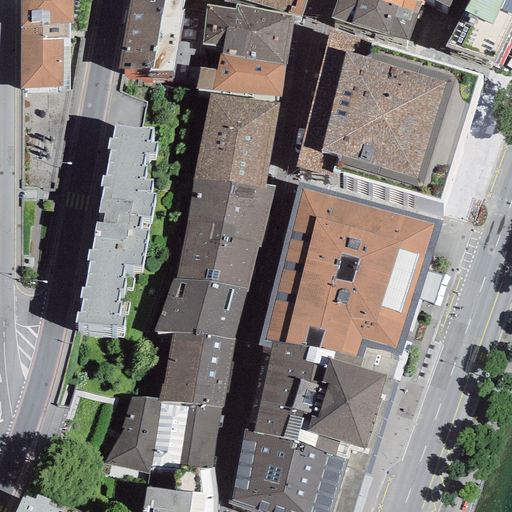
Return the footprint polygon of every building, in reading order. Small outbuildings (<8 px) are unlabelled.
[(20,0),(20,41),(63,39),(69,39),(69,23),(73,23),(73,0),(20,0)] [(128,0),(118,70),(172,71),(182,0),(128,0)] [(240,0),(300,18),(305,0),(240,0)] [(410,40),(417,14),(375,0),(337,0),(331,18),(410,40)] [(375,0),(417,14),(420,0),(375,0)] [(495,62),(511,24),(511,0),(467,0),(444,48),(495,62)] [(293,16),(235,5),(236,9),(206,4),(201,43),(222,45),(220,55),(285,66),(293,16)] [(478,76),(330,30),(295,167),(332,179),(334,170),(438,204),(478,76)] [(20,41),(20,89),(63,87),(63,39),(20,41)] [(285,66),(220,55),(215,70),(200,67),(196,89),(210,89),(210,93),(279,102),(285,66)] [(265,184),(279,102),(210,93),(192,179),(264,187),(265,184)] [(152,129),(114,125),(113,139),(108,139),(107,148),(109,149),(106,176),(101,175),(99,186),(102,186),(99,213),(103,213),(102,223),(141,228),(142,218),(151,219),(154,194),(150,194),(152,180),(144,179),(146,166),(143,166),(144,153),(154,154),(156,143),(150,142),(152,129)] [(264,187),(192,179),(187,221),(212,224),(209,241),(230,244),(231,239),(258,245),(261,246),(275,187),(265,184),(264,187)] [(305,183),(299,181),(258,345),(264,346),(271,347),(272,340),(363,357),(361,368),(388,377),(393,379),(443,221),(305,183)] [(187,221),(175,279),(246,289),(249,289),(258,245),(231,239),(230,244),(209,241),(212,224),(187,221)] [(148,229),(141,228),(102,223),(95,222),(91,250),(88,250),(86,260),(89,261),(85,289),(81,288),(80,298),(82,298),(80,312),(76,312),(75,322),(122,328),(124,317),(119,316),(121,302),(118,301),(119,289),(123,289),(124,277),(121,277),(123,265),(143,267),(148,229)] [(173,279),(153,331),(171,332),(234,340),(246,289),(175,279),(173,279)] [(234,340),(171,332),(164,384),(160,383),(158,399),(157,401),(162,402),(220,409),(225,410),(234,340)] [(363,357),(272,340),(271,347),(253,431),(348,458),(352,443),(368,451),(388,377),(361,368),(363,357)] [(158,399),(130,396),(122,428),(103,463),(147,474),(148,469),(151,469),(162,402),(157,401),(158,399)] [(162,402),(151,469),(179,470),(179,466),(211,468),(220,409),(162,402)] [(246,429),(229,504),(252,511),(331,511),(348,458),(253,431),(246,429)] [(217,511),(217,501),(216,490),(213,475),(213,468),(211,468),(179,466),(179,470),(151,469),(148,469),(147,474),(146,488),(141,511),(217,511)] [(62,511),(48,505),(50,500),(37,494),(34,500),(25,496),(24,498),(21,497),(13,511),(62,511)]
